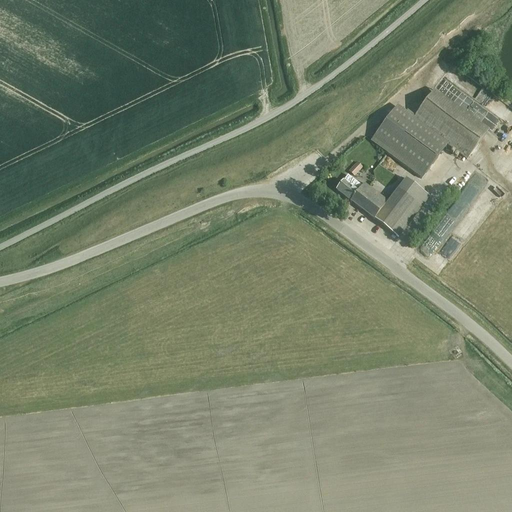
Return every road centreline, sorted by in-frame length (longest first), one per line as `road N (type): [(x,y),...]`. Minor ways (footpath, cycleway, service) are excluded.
road 1 (unclassified): [(511,364),(353,237),(270,189),(213,201),(0,282)]
road 2 (unclassified): [(0,246),(323,80),(418,0)]
